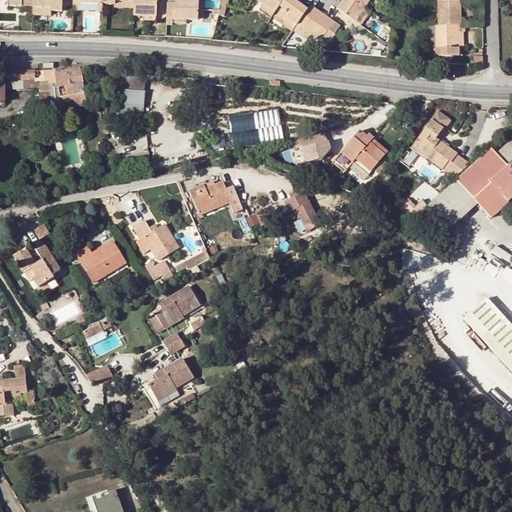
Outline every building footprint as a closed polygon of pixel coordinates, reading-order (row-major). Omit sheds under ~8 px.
[(62,0),(64,0),(71,0),(32,0),(33,2),(33,8),(50,9),(50,12),(62,13),(62,0)] [(103,5),(102,0),(71,0),(73,1),(73,10),(80,10),(81,4),(98,5),(103,5)] [(134,0),(134,1),(134,10),(134,17),(145,17),(156,18),(157,18),(157,0),(134,0)] [(167,19),(173,20),(198,21),(198,20),(198,10),(198,0),(190,0),(191,1),(186,1),(176,0),(176,3),(168,3),(167,19)] [(256,0),(263,5),(275,13),(277,10),(284,0),(256,0)] [(275,13),(274,15),(294,30),(298,25),(309,10),(295,0),(284,0),(277,10),(275,13)] [(343,0),(337,9),(355,21),(364,9),(369,0),(343,0)] [(115,2),(115,6),(115,9),(134,10),(134,1),(125,1),(125,3),(115,2)] [(460,1),(439,2),(439,26),(458,26),(460,25),(460,1)] [(259,11),(270,20),(272,18),(274,15),(275,13),(263,5),(259,11)] [(311,6),(309,10),(298,25),(294,30),(292,32),(304,40),(312,35),(321,41),(323,39),(329,43),(340,27),(329,19),(311,6)] [(33,8),(32,16),(50,17),(50,12),(50,9),(33,8)] [(364,9),(355,21),(359,24),(368,12),(364,9)] [(274,15),(272,18),(292,33),(292,32),(294,30),(274,15)] [(432,49),(435,49),(435,26),(426,26),(427,49),(432,49)] [(439,26),(435,26),(435,49),(432,49),(432,56),(463,56),(463,50),(458,49),(458,26),(439,26)] [(472,65),(483,66),(483,57),(472,57),(472,65)] [(4,71),(4,74),(5,88),(39,87),(39,106),(50,106),(50,83),(56,82),(57,87),(61,106),(62,112),(87,108),(79,68),(61,71),(61,73),(55,74),(55,72),(54,69),(43,71),(4,71)] [(99,89),(119,90),(117,104),(116,116),(143,118),(145,92),(144,92),(146,76),(120,74),(97,72),(99,89)] [(56,82),(50,83),(50,106),(61,106),(57,87),(56,82)] [(234,149),(283,140),(278,108),(228,117),(234,149)] [(437,112),(413,146),(427,156),(426,158),(442,170),(448,161),(451,163),(457,155),(448,149),(447,151),(437,144),(438,141),(435,139),(442,130),(441,129),(448,120),(437,112)] [(359,132),(341,154),(352,163),(355,160),(370,172),(372,170),(381,159),(384,156),(369,143),(372,140),(373,139),(368,135),(366,138),(359,132)] [(223,135),(209,138),(213,151),(226,148),(223,135)] [(372,140),(369,143),(384,156),(387,152),(372,140)] [(448,149),(438,141),(437,144),(447,151),(448,149)] [(491,150),(457,182),(477,204),(490,219),(511,198),(511,141),(495,155),(491,150)] [(305,164),(322,160),(330,151),(328,143),(302,149),(305,164)] [(427,156),(413,146),(410,150),(424,160),(426,158),(427,156)] [(352,163),(341,154),(334,162),(346,171),(352,163)] [(381,159),(372,170),(379,176),(388,165),(381,159)] [(355,160),(352,163),(368,176),(370,172),(355,160)] [(188,192),(198,213),(213,206),(214,210),(231,202),(222,182),(205,190),(203,185),(188,192)] [(457,182),(440,197),(460,219),(477,204),(457,182)] [(266,190),(261,193),(265,202),(271,200),(266,190)] [(421,199),(416,192),(403,202),(409,209),(421,199)] [(303,193),(285,204),(290,214),(297,210),(308,230),(320,224),(303,193)] [(460,219),(440,197),(429,206),(428,207),(440,222),(447,231),(460,219)] [(421,199),(409,209),(411,213),(418,217),(428,207),(429,206),(423,198),(421,199)] [(371,227),(377,214),(356,205),(353,210),(368,216),(362,230),(371,227)] [(213,206),(198,213),(200,216),(214,210),(213,206)] [(265,209),(256,213),(262,225),(271,221),(265,209)] [(132,228),(139,240),(144,237),(151,248),(159,260),(178,248),(163,225),(157,229),(151,232),(149,228),(144,221),(132,228)] [(49,234),(43,225),(33,232),(39,241),(49,234)] [(144,237),(139,240),(147,251),(151,248),(144,237)] [(93,258),(91,255),(87,248),(76,255),(93,283),(103,277),(101,274),(123,261),(112,242),(103,248),(105,251),(93,258)] [(35,266),(34,263),(25,249),(13,256),(23,272),(30,268),(36,277),(32,279),(38,288),(46,283),(53,278),(51,275),(59,270),(42,243),(34,248),(40,259),(42,261),(35,266)] [(492,251),(511,264),(511,256),(495,246),(492,251)] [(103,248),(91,255),(93,258),(105,251),(103,248)] [(189,270),(211,259),(208,252),(207,251),(199,255),(199,256),(185,264),(189,270)] [(125,264),(123,261),(101,274),(103,277),(125,264)] [(509,281),(511,277),(511,271),(508,268),(502,274),(509,281)] [(50,289),(46,283),(38,288),(41,294),(50,289)] [(189,286),(171,298),(174,304),(165,308),(148,319),(157,334),(183,319),(182,316),(200,305),(189,286)] [(174,304),(171,298),(162,303),(165,308),(174,304)] [(511,327),(486,300),(464,320),(511,372),(511,327)] [(82,315),(77,318),(81,326),(86,323),(82,315)] [(202,318),(191,325),(195,331),(206,325),(202,318)] [(103,331),(100,325),(99,323),(83,332),(86,339),(103,331)] [(176,334),(162,342),(171,355),(185,347),(176,334)] [(165,376),(157,381),(147,387),(156,402),(176,391),(175,390),(193,378),(181,360),(162,371),(165,376)] [(14,367),(15,381),(26,379),(24,366),(14,367)] [(107,366),(86,375),(90,383),(95,385),(98,385),(102,385),(105,384),(114,379),(107,366)] [(154,376),(157,381),(165,376),(162,371),(154,376)] [(26,379),(15,381),(4,382),(3,377),(0,377),(0,417),(13,416),(11,398),(21,397),(21,393),(26,393),(27,393),(26,379)] [(27,393),(26,393),(29,407),(35,406),(34,392),(27,393)] [(121,511),(114,491),(103,494),(104,498),(94,501),(97,511),(121,511)] [(104,498),(103,494),(89,499),(93,511),(97,511),(94,501),(104,498)]
